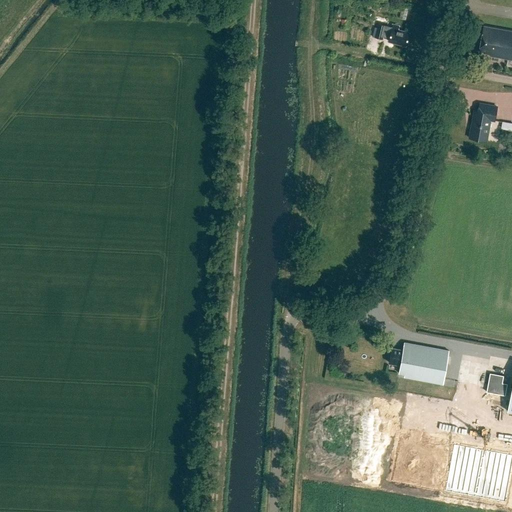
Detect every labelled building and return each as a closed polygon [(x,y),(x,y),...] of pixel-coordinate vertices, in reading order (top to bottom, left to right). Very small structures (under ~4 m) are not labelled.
[(375,38),(383,40),(384,34),(383,34),(385,26),(378,24),(375,38)] [(392,24),(388,41),(406,46),(409,33),(398,30),(399,26),(392,24)] [(479,52),(490,54),(489,56),(511,59),(511,31),(484,26),(479,52)] [(474,115),(470,138),(487,141),(490,120),(495,121),(497,107),(479,104),(477,115),(474,115)] [(501,128),(511,130),(511,122),(502,121),(501,128)] [(392,348),(389,363),(400,365),(399,373),(405,374),(404,377),(443,384),(449,351),(404,342),(403,350),(392,348)] [(503,376),(490,374),(486,392),(505,396),(507,384),(502,383),(503,376)] [(511,505),(511,445),(423,430),(413,487),(511,505)]
